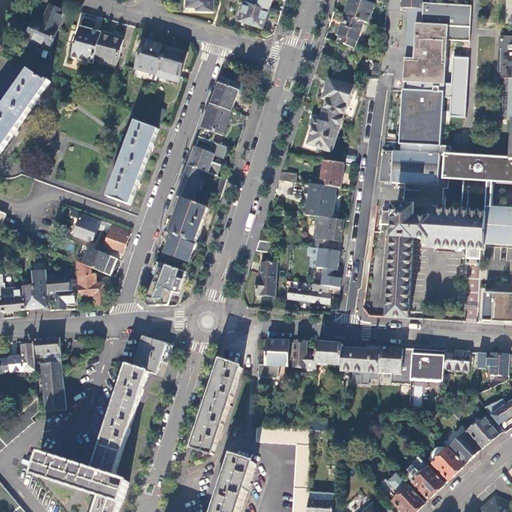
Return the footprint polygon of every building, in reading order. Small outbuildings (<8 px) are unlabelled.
[(214,0),(186,0),(187,6),(197,7),(197,10),(214,11),(214,0)] [(263,27),(269,8),(248,1),(246,0),(245,0),(239,19),(263,27)] [(364,22),(369,24),(375,5),(359,0),(350,0),(346,16),(364,22)] [(423,5),(423,1),(403,1),(403,10),(407,10),(423,11),(423,5)] [(26,38),(48,49),(56,35),(54,35),(66,12),(52,5),(43,22),(36,18),(26,38)] [(423,11),(422,26),(448,28),(447,42),(470,43),(472,8),(423,5),(423,11)] [(423,11),(407,10),(405,61),(407,61),(415,62),(417,26),(422,26),(423,11)] [(337,42),(356,48),(364,22),(346,16),(337,42)] [(511,161),(446,158),(444,182),(439,182),(444,95),(437,94),(438,86),(445,86),(447,42),(448,28),(422,26),(417,26),(415,62),(407,61),(406,84),(411,84),(410,92),(404,92),(401,153),(394,153),(392,177),(406,178),(404,209),(396,208),(396,213),(383,212),(381,225),(395,226),(390,318),(410,319),(414,240),(431,240),(430,248),(464,250),(485,251),(486,244),(511,245),(511,161)] [(96,60),(104,33),(82,27),(73,59),(95,64),(96,60)] [(124,38),(104,33),(96,60),(117,66),(124,38)] [(511,38),(499,38),(499,80),(511,80),(510,121),(511,120),(511,38)] [(159,75),(167,47),(146,40),(138,69),(159,75)] [(188,53),(167,47),(159,75),(158,77),(181,83),(188,53)] [(465,117),(469,57),(452,56),(450,83),(446,83),(445,97),(451,97),(450,116),(465,117)] [(0,155),(16,132),(41,97),(51,82),(48,80),(47,82),(30,71),(21,84),(20,83),(15,90),(16,91),(0,113),(0,155)] [(218,81),(236,88),(238,83),(220,76),(218,81)] [(324,111),(343,116),(347,105),(349,105),(355,86),(331,78),(324,98),(328,99),(324,111)] [(211,105),(232,112),(240,91),(219,84),(211,105)] [(223,136),(232,112),(211,105),(203,128),(215,133),(223,136)] [(167,112),(158,108),(154,117),(163,121),(167,112)] [(333,151),(343,116),(324,111),(320,121),(314,119),(311,128),(313,129),(308,146),(333,151)] [(108,197),(131,206),(139,185),(152,148),(159,130),(136,122),(130,136),(129,136),(126,144),(127,145),(117,174),(116,174),(113,181),(114,182),(108,197)] [(201,170),(217,176),(219,170),(221,166),(212,162),(215,155),(195,148),(192,157),(189,166),(201,170)] [(394,153),(384,152),(381,175),(392,177),(394,153)] [(337,188),(342,188),(345,164),(325,161),(321,186),(337,188)] [(201,170),(189,166),(183,181),(177,197),(184,200),(193,203),(197,192),(199,193),(201,187),(204,181),(198,178),(201,170)] [(298,174),(282,172),(279,181),(296,183),(298,174)] [(317,217),(334,219),(337,188),(321,186),(312,185),(308,216),(317,217)] [(202,226),(209,209),(193,203),(184,200),(172,234),(196,242),(202,226)] [(93,242),(101,221),(73,210),(71,215),(81,219),(75,235),(93,242)] [(315,248),(340,251),(341,251),(345,221),(334,219),(317,217),(314,238),(316,238),(315,248)] [(69,230),(57,225),(54,232),(66,238),(69,230)] [(128,242),(132,232),(113,225),(105,246),(123,254),(128,242)] [(165,231),(161,242),(168,244),(172,234),(165,231)] [(193,253),(196,242),(172,234),(168,244),(165,254),(189,263),(193,253)] [(273,253),(275,243),(260,241),(256,251),(273,253)] [(338,270),(340,251),(315,248),(308,247),(307,255),(312,255),(310,267),(326,269),(325,276),(324,276),(322,285),(329,286),(340,288),(342,278),(332,277),(333,269),(338,270)] [(119,260),(91,248),(84,265),(91,268),(112,277),(119,260)] [(484,261),(485,251),(464,250),(464,260),(470,260),(470,264),(478,265),(478,260),(484,261)] [(84,265),(77,262),(78,274),(79,274),(81,297),(96,295),(96,305),(107,304),(105,284),(96,285),(96,275),(92,276),(91,268),(84,265)] [(258,298),(276,298),(276,263),(263,263),(263,280),(258,279),(258,298)] [(166,306),(168,306),(173,292),(179,294),(186,273),(161,264),(156,276),(146,303),(148,307),(166,306)] [(48,275),(48,271),(34,272),(35,287),(24,288),(26,311),(47,309),(46,299),(50,299),(50,297),(48,275)] [(66,280),(57,274),(48,275),(50,297),(56,297),(57,310),(62,310),(66,310),(66,303),(75,303),(75,292),(80,292),(79,281),(70,282),(67,283),(66,280)] [(26,311),(24,288),(5,289),(4,284),(2,284),(1,275),(0,275),(0,298),(3,299),(3,302),(2,302),(3,313),(26,311)] [(312,284),(298,282),(297,289),(290,288),(289,299),(310,302),(311,291),(312,284)] [(328,293),(329,286),(322,285),(314,284),(313,291),(311,291),(310,302),(330,305),(332,294),(328,293)] [(340,288),(329,286),(328,293),(340,294),(340,288)] [(358,320),(376,327),(381,314),(363,307),(358,320)] [(467,318),(475,318),(475,310),(467,310),(467,318)] [(174,346),(144,336),(134,368),(149,373),(158,376),(163,362),(168,363),(171,355),(174,346)] [(38,340),(39,355),(53,354),(54,364),(63,363),(61,338),(48,339),(38,340)] [(280,341),(268,340),(267,365),(259,365),(259,382),(272,382),(279,377),(279,366),(289,367),(291,342),(280,341)] [(304,343),(296,342),(295,367),(317,369),(317,364),(318,354),(307,354),(308,343),(304,343)] [(318,354),(317,364),(342,366),(343,349),(343,345),(330,344),(318,344),(318,354)] [(36,371),(34,346),(23,347),(24,357),(10,358),(10,359),(11,373),(36,371)] [(353,384),(369,385),(370,379),(380,380),(380,374),(380,373),(382,348),(373,347),(373,351),(343,349),(342,366),(342,372),(354,372),(353,384)] [(393,349),(382,348),(380,373),(402,374),(403,349),(393,349)] [(414,350),(413,370),(432,372),(432,379),(445,380),(445,371),(446,352),(429,351),(414,350)] [(458,353),(446,352),(445,371),(470,373),(471,354),(458,353)] [(487,355),(479,354),(478,368),(486,368),(487,355)] [(491,375),(510,377),(511,356),(498,356),(492,355),(491,375)] [(0,374),(11,373),(10,359),(0,359),(0,374)] [(242,368),(222,361),(216,377),(199,430),(193,448),(214,455),(242,368)] [(67,410),(64,377),(63,363),(54,364),(46,365),(51,412),(67,410)] [(149,373),(134,368),(129,366),(94,472),(67,463),(43,455),(35,477),(100,497),(95,511),(118,511),(121,504),(122,505),(129,483),(115,478),(117,472),(130,431),(143,392),(149,373)] [(412,405),(422,406),(424,382),(415,382),(412,405)] [(38,391),(14,411),(15,419),(24,411),(38,399),(38,391)] [(35,417),(39,413),(38,399),(24,411),(32,420),(35,417)] [(511,418),(511,404),(501,412),(507,421),(511,418)] [(457,408),(452,412),(460,422),(465,418),(457,408)] [(0,452),(35,422),(32,420),(24,411),(15,419),(0,431),(0,452)] [(505,433),(490,415),(469,433),(484,450),(493,442),(500,436),(505,433)] [(257,426),(267,427),(268,419),(258,418),(257,426)] [(286,430),(258,428),(257,442),(295,445),(296,430),(286,430)] [(296,430),(295,445),(298,445),(312,446),(313,436),(313,431),(296,430)] [(469,432),(450,450),(466,467),(475,458),(484,450),(469,433),(469,432)] [(312,446),(298,445),(293,511),(308,511),(309,500),(310,493),(312,446)] [(436,463),(447,452),(445,450),(441,449),(439,450),(435,452),(434,454),(433,459),(436,463)] [(433,465),(450,482),(459,474),(466,467),(450,450),(447,452),(436,463),(433,465)] [(241,511),(257,465),(235,457),(230,472),(217,511),(241,511)] [(402,472),(414,484),(430,469),(418,457),(402,472)] [(447,485),(430,469),(414,484),(430,501),(438,493),(447,485)] [(0,506),(4,511),(24,511),(0,482),(0,506)] [(402,511),(418,511),(419,511),(427,504),(410,488),(394,503),(402,511)] [(335,495),(310,493),(309,500),(335,502),(335,495)] [(511,511),(511,504),(503,503),(502,500),(495,497),(480,510),(480,511),(511,511)] [(333,511),(335,502),(309,500),(308,511),(333,511)]
